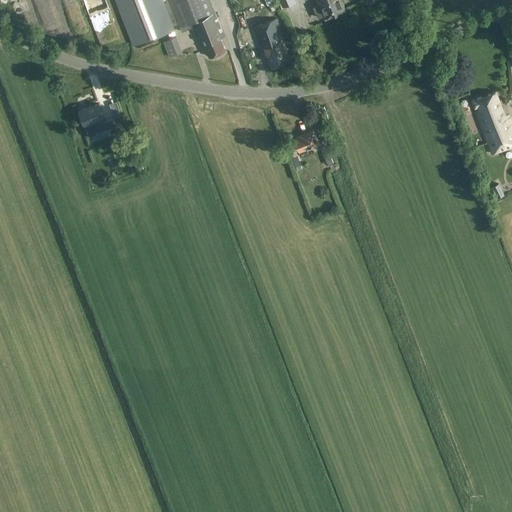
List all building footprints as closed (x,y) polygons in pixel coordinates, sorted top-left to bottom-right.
[(116,0),(134,45),(174,29),(174,28),(180,26),(182,32),(193,27),(200,46),(204,44),(209,57),(225,51),(220,39),(224,37),(209,0),(116,0)] [(317,0),(320,6),(313,9),(317,19),(324,16),(325,18),(345,10),(340,0),(317,0)] [(288,62),(284,51),(286,50),(273,13),(251,21),(260,49),(263,48),(270,68),(288,62)] [(175,37),(164,41),(167,49),(178,44),(175,37)] [(470,100),(473,108),(476,107),(478,110),(474,112),(491,154),(511,145),(511,137),(509,131),(511,128),(506,115),(503,114),(494,91),(470,100)] [(93,127),(97,139),(116,132),(111,120),(100,124),(98,119),(103,117),(98,105),(79,112),(84,124),(92,121),(94,127),(93,127)] [(319,143),(328,163),(334,161),(323,133),(316,136),(314,130),(293,138),(298,152),(319,143)]
